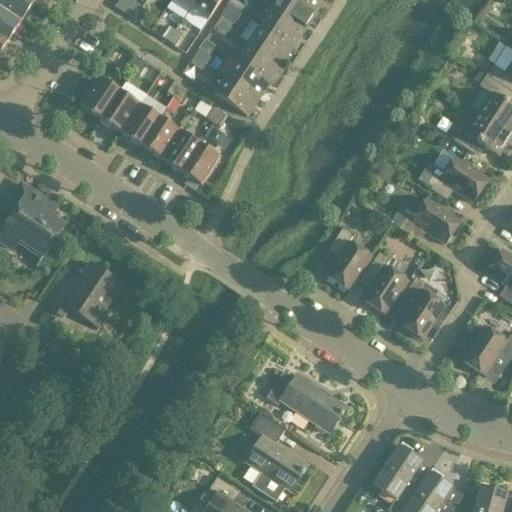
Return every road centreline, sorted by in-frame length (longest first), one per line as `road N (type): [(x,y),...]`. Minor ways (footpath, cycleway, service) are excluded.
road 1 (residential): [(277,304),(6,122)]
road 2 (residential): [(406,389),(468,296),(467,249),(511,182)]
road 3 (residential): [(277,304),(406,389)]
road 4 (residential): [(6,122),(88,0)]
road 5 (residential): [(328,511),(406,389)]
